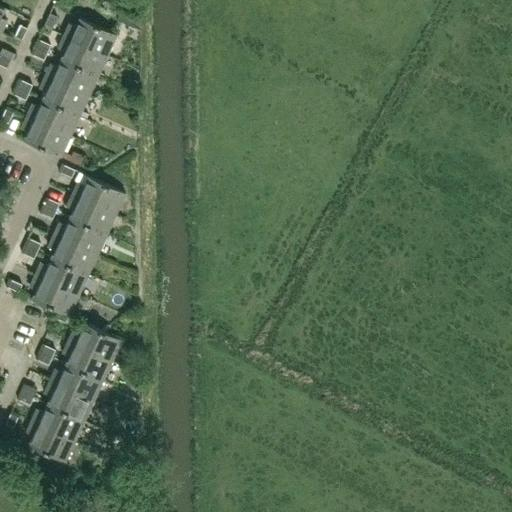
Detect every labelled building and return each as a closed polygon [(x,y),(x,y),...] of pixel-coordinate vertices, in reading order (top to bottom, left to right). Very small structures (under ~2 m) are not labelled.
[(50,28),(56,14),(49,11),(43,24),(50,28)] [(105,54),(115,32),(79,15),(75,24),(68,21),(63,33),(105,54)] [(19,39),(26,26),(18,22),(12,36),(19,39)] [(96,73),(105,54),(63,33),(57,46),(63,49),(60,56),(96,73)] [(46,50),(50,43),(37,37),(33,44),(46,50)] [(43,58),(46,50),(33,44),(30,51),(43,58)] [(14,52),(13,52),(1,46),(0,47),(0,54),(10,59),(14,52)] [(0,63),(7,67),(10,59),(0,54),(0,63)] [(87,94),(96,73),(60,56),(56,64),(50,61),(44,74),(87,94)] [(78,113),(87,94),(44,74),(38,86),(44,89),(41,96),(78,113)] [(27,90),(31,83),(18,77),(14,84),(27,90)] [(24,98),(27,90),(14,84),(11,91),(24,98)] [(78,113),(41,96),(37,104),(31,101),(25,114),(68,134),(78,113)] [(0,117),(7,121),(13,108),(5,104),(0,114),(0,117)] [(59,155),(68,134),(25,114),(20,126),(26,129),(22,138),(59,155)] [(70,175),(73,168),(60,162),(57,169),(70,175)] [(114,212),(124,191),(87,173),(82,183),(76,179),(70,192),(114,212)] [(105,232),(114,212),(70,192),(64,204),(71,207),(68,215),(105,232)] [(58,201),(45,195),(41,202),(54,208),(58,201)] [(54,208),(41,202),(38,210),(51,216),(54,208)] [(105,232),(68,215),(64,222),(57,219),(52,232),(96,252),(105,232)] [(87,272),(96,252),(52,232),(46,244),(53,247),(49,255),(87,272)] [(39,241),(26,235),(23,243),(36,249),(39,241)] [(36,249),(23,243),(19,250),(32,256),(36,249)] [(77,292),(87,272),(49,255),(46,263),(39,260),(33,272),(77,292)] [(68,313),(77,292),(33,272),(28,284),(34,288),(30,296),(56,308),(68,313)] [(17,290),(20,282),(7,276),(4,284),(17,290)] [(66,321),(69,314),(68,313),(56,308),(53,315),(66,321)] [(111,358),(120,337),(83,320),(79,328),(73,326),(67,338),(111,358)] [(101,379),(111,358),(67,338),(61,350),(68,353),(64,361),(101,379)] [(51,355),(54,347),(41,341),(38,349),(51,355)] [(48,362),(51,355),(38,349),(34,356),(48,362)] [(92,398),(101,379),(64,361),(61,369),(55,366),(49,379),(92,398)] [(83,419),(92,398),(49,379),(43,391),(49,394),(46,401),(83,419)] [(36,387),(23,381),(19,389),(33,395),(36,387)] [(29,403),(33,395),(19,389),(16,396),(29,403)] [(83,419),(46,401),(42,409),(36,406),(30,419),(74,438),(83,419)] [(13,425),(19,412),(10,409),(5,421),(13,425)] [(64,460),(74,438),(30,419),(25,431),(31,434),(27,443),(64,460)]
